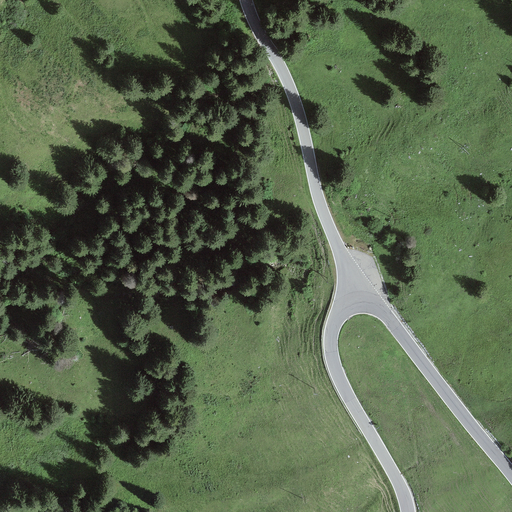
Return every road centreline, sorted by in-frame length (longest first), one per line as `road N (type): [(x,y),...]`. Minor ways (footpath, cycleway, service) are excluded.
road 1 (tertiary): [(356,302),(316,193),(291,91),(246,0)]
road 2 (secondary): [(511,474),(381,308),(356,302)]
road 3 (tertiary): [(408,511),(332,356),(334,322),(356,302)]
